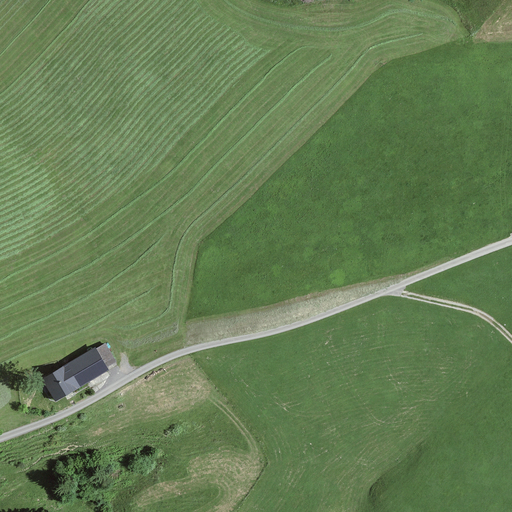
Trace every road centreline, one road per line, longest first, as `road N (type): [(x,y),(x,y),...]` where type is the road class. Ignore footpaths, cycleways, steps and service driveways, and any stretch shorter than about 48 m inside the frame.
road 1 (unclassified): [(0,438),(162,360),(326,314),(511,242)]
road 2 (track): [(511,344),(479,313),(393,288)]
